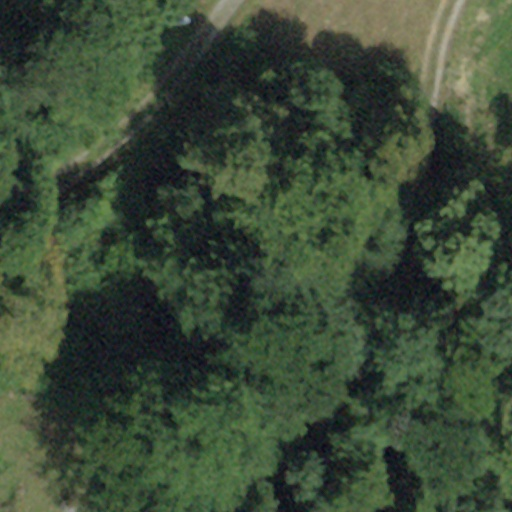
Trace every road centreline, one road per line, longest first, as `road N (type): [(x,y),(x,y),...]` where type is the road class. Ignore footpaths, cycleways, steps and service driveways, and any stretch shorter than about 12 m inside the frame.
road 1 (track): [(295,511),(288,441),(298,390),(398,244),(451,0)]
road 2 (track): [(236,0),(126,129),(0,225)]
